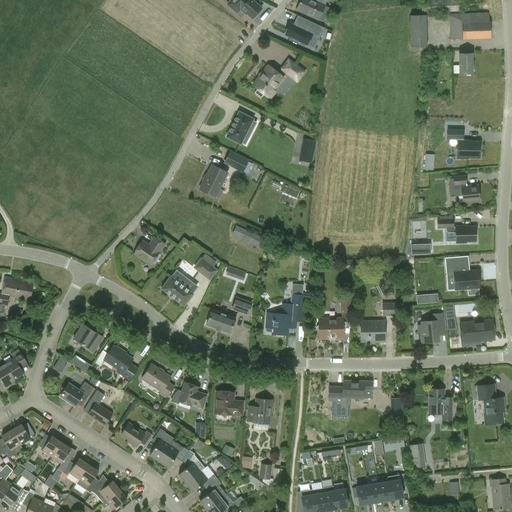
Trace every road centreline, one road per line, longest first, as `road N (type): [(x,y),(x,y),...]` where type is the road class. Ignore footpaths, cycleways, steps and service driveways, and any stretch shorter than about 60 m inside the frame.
road 1 (residential): [(511,356),(324,366),(239,360),(200,347),(87,275)]
road 2 (residential): [(87,275),(158,191),(229,64),(288,0)]
road 3 (residential): [(511,316),(499,263),(508,0)]
road 4 (residential): [(161,487),(32,398)]
road 5 (residential): [(32,398),(46,346),(87,275)]
